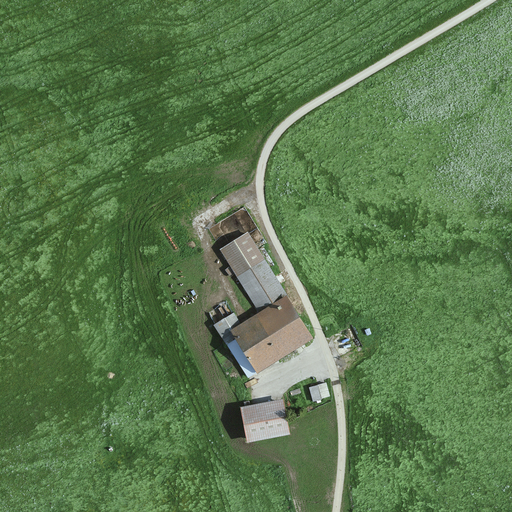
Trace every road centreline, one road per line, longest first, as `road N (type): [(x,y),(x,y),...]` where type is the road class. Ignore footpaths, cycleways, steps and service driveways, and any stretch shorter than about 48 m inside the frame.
road 1 (unclassified): [(488,0),(299,113),(269,144),(260,173),(263,209),(328,356)]
road 2 (unclassified): [(335,511),(342,436),(328,356)]
